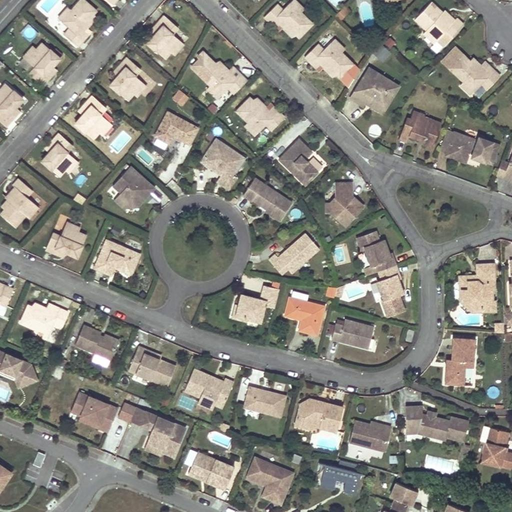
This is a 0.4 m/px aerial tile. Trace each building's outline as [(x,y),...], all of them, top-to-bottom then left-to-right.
[(95,9),(85,0),(80,0),(73,8),(68,3),(57,15),(69,26),(64,32),(77,44),(83,38),(79,34),(88,24),(94,17),(91,14),(95,9)] [(263,15),(270,22),(273,19),(282,28),(289,36),(294,31),(299,36),(310,24),(298,13),(302,9),(293,0),(282,11),(275,3),(263,15)] [(431,1),(415,18),(425,27),(422,30),(434,42),(445,30),(452,36),(464,23),(458,17),(454,21),(444,13),(431,1)] [(343,7),(336,14),(341,19),(348,12),(343,7)] [(458,17),(448,8),(444,13),(454,21),(458,17)] [(177,23),(165,12),(159,18),(163,22),(154,31),(148,39),(165,54),(170,48),(174,52),(184,40),(172,29),(177,23)] [(163,22),(159,18),(151,28),(154,31),(163,22)] [(282,28),(273,19),(270,22),(279,31),(282,28)] [(88,24),(79,34),(83,38),(92,28),(88,24)] [(59,56),(42,40),(37,46),(34,43),(24,54),(35,64),(29,71),(42,82),(48,75),(44,72),(51,64),(59,56)] [(344,50),(334,41),(324,52),(316,44),(304,57),(311,63),(314,60),(324,70),(331,77),(335,72),(340,77),(352,65),(340,54),(344,50)] [(382,61),(390,52),(380,42),(371,51),(382,61)] [(139,67),(127,56),(121,62),(125,65),(116,75),(110,82),(127,98),(132,92),(136,95),(146,84),(134,73),(139,67)] [(479,66),(471,58),(469,61),(463,56),(451,70),(462,80),(458,83),(470,94),(480,84),(485,89),(498,76),(492,71),(489,75),(479,66)] [(247,79),(240,72),(237,76),(228,67),(220,59),(216,63),(213,59),(199,72),(209,83),(206,86),(216,96),(227,85),(234,92),(247,79)] [(314,60),(311,63),(321,73),(324,70),(314,60)] [(125,65),(121,62),(112,71),(116,75),(125,65)] [(492,71),(482,62),(479,66),(489,75),(492,71)] [(240,72),(231,63),(228,67),(237,76),(240,72)] [(51,64),(44,72),(48,75),(55,67),(51,64)] [(391,80),(371,67),(352,96),(360,102),(363,98),(369,102),(372,103),(375,99),(385,105),(395,89),(388,84),(391,80)] [(25,96),(8,80),(2,87),(0,85),(0,118),(7,124),(13,118),(8,114),(15,106),(25,96)] [(391,80),(388,84),(395,89),(398,84),(391,80)] [(179,91),(173,98),(182,105),(188,98),(179,91)] [(105,104),(92,93),(86,99),(90,103),(82,112),(75,120),(92,136),(98,129),(102,133),(112,122),(99,110),(105,104)] [(285,117),(278,110),(274,114),(265,104),(258,98),(254,102),(249,96),(236,109),(247,120),(244,123),(255,134),(267,123),(273,129),(285,117)] [(90,103),(86,99),(78,109),(82,112),(90,103)] [(375,99),(372,103),(382,110),(385,105),(375,99)] [(278,110),(269,100),(265,104),(274,114),(278,110)] [(20,110),(15,106),(8,114),(13,118),(20,110)] [(196,124),(167,109),(158,125),(175,133),(170,141),(184,149),(196,124)] [(431,146),(441,120),(432,117),(431,120),(423,117),(424,114),(412,109),(409,118),(405,117),(397,138),(408,142),(410,137),(422,141),(421,143),(431,146)] [(478,139),(448,127),(440,151),(448,153),(448,155),(462,161),(469,157),(470,155),(492,163),(499,143),(479,136),(478,139)] [(72,142),(60,132),(54,137),(58,141),(49,151),(43,158),(60,174),(65,168),(69,171),(79,160),(67,149),(72,142)] [(58,141),(54,137),(46,147),(49,151),(58,141)] [(220,150),(225,143),(216,137),(211,144),(220,150)] [(309,152),(297,139),(277,160),(302,185),(316,171),(303,158),(309,152)] [(244,155),(225,143),(220,150),(211,144),(203,156),(210,161),(212,167),(219,166),(222,168),(220,173),(216,178),(229,187),(236,175),(233,172),(244,155)] [(511,155),(509,163),(501,160),(496,175),(511,181),(511,179),(511,155)] [(203,156),(200,160),(220,173),(222,168),(219,166),(212,167),(210,161),(203,156)] [(129,163),(112,182),(120,190),(113,197),(124,207),(125,205),(128,203),(131,200),(134,203),(137,205),(142,199),(142,195),(144,192),(146,194),(154,186),(129,163)] [(33,188),(19,176),(13,183),(19,187),(9,198),(2,206),(5,209),(2,213),(15,225),(25,213),(29,216),(39,204),(27,195),(33,188)] [(277,219),(289,202),(253,176),(240,194),(250,200),(251,198),(266,207),(271,211),(269,214),(277,219)] [(351,179),(334,180),(334,183),(333,186),(340,190),(329,199),(329,210),(344,223),(363,204),(347,189),(351,185),(351,179)] [(19,187),(13,183),(4,193),(9,198),(19,187)] [(78,225),(65,219),(59,233),(51,230),(44,246),(53,250),(55,245),(66,250),(76,254),(85,234),(76,230),(78,225)] [(316,247),(303,233),(277,253),(274,250),(267,257),(275,266),(283,260),(290,268),(316,247)] [(139,252),(105,238),(94,266),(111,273),(114,266),(116,263),(131,269),(139,252)] [(373,263),(376,272),(395,265),(393,257),(390,258),(383,238),(362,246),(369,265),(373,263)] [(66,250),(55,245),(53,250),(64,255),(66,250)] [(492,262),(473,262),(474,273),(474,279),(465,279),(464,273),(456,274),(456,288),(457,301),(465,301),(470,306),(475,305),(475,311),(495,311),(492,262)] [(116,263),(114,266),(130,273),(131,269),(116,263)] [(399,293),(402,292),(395,272),(398,271),(395,265),(376,272),(378,278),(374,279),(381,299),(399,293)] [(259,305),(270,307),(275,287),(257,283),(253,298),(237,294),(231,314),(256,321),(259,305)] [(12,288),(3,284),(1,289),(0,288),(0,303),(4,305),(12,288)] [(331,297),(334,286),(326,285),(324,295),(331,297)] [(292,289),(291,294),(306,298),(308,293),(292,289)] [(399,293),(381,299),(388,316),(406,310),(399,293)] [(321,305),(286,296),(281,315),(297,319),(294,329),(313,334),(321,305)] [(464,311),(467,311),(475,311),(475,305),(470,306),(465,301),(457,301),(464,311)] [(68,312),(60,308),(57,313),(45,307),(35,302),(33,307),(27,304),(20,320),(33,326),(32,330),(46,337),(52,325),(60,329),(68,312)] [(60,308),(47,302),(45,307),(57,313),(60,308)] [(364,347),(370,325),(341,318),(340,324),(332,323),(328,338),(364,347)] [(100,330),(82,322),(73,343),(108,358),(116,340),(99,333),(100,330)] [(410,342),(413,331),(408,329),(405,340),(410,342)] [(99,333),(116,340),(117,337),(100,330),(99,333)] [(450,359),(444,358),(443,366),(449,366),(448,374),(443,373),(443,383),(462,384),(464,366),(471,366),(473,338),(451,337),(450,359)] [(143,346),(138,343),(133,355),(139,358),(143,350),(159,357),(161,353),(143,346)] [(159,357),(143,350),(139,358),(133,355),(126,369),(164,385),(174,363),(159,357)] [(37,381),(31,365),(0,351),(0,370),(18,378),(22,387),(37,381)] [(208,374),(192,367),(183,389),(197,396),(196,400),(209,406),(211,401),(212,397),(221,401),(230,381),(222,377),(221,380),(216,378),(214,381),(207,377),(208,374)] [(18,378),(0,370),(0,374),(15,381),(18,389),(22,387),(18,378)] [(284,394),(247,385),(242,405),(258,409),(259,406),(272,410),(271,413),(279,415),(284,394)] [(113,416),(117,408),(78,392),(72,405),(82,410),(79,416),(108,429),(112,420),(109,419),(111,415),(113,416)] [(315,398),(308,396),(307,401),(302,404),(297,403),(291,423),(304,427),(305,422),(310,420),(318,422),(317,426),(333,431),(340,404),(328,401),(324,404),(319,403),(315,398)] [(308,396),(297,403),(302,404),(307,401),(308,396)] [(417,404),(404,404),(404,432),(413,432),(444,439),(444,437),(461,440),(466,419),(449,415),(448,419),(434,415),(424,413),(418,410),(417,404)] [(79,416),(82,410),(72,405),(70,412),(79,416)] [(173,457),(185,429),(136,408),(130,421),(152,430),(149,437),(152,445),(162,449),(161,452),(173,457)] [(105,436),(108,429),(79,416),(77,421),(97,429),(96,432),(105,436)] [(368,421),(353,417),(348,441),(382,449),(388,424),(380,422),(380,425),(368,421)] [(500,444),(503,429),(481,424),(477,440),(485,442),(481,460),(480,465),(496,469),(497,463),(511,467),(511,451),(505,450),(506,445),(500,444)] [(509,430),(503,429),(500,444),(506,445),(509,430)] [(152,445),(149,437),(144,449),(159,456),(161,452),(162,449),(152,445)] [(459,454),(465,456),(467,448),(461,447),(459,454)] [(202,458),(204,453),(195,449),(193,455),(202,458)] [(41,467),(46,455),(38,452),(33,464),(41,467)] [(223,486),(232,464),(204,453),(202,458),(193,455),(186,471),(196,475),(201,473),(205,475),(204,478),(223,486)] [(276,503),(289,473),(251,457),(242,477),(259,484),(261,482),(263,483),(262,485),(258,496),(276,503)] [(352,472),(354,466),(334,461),(333,467),(352,472)] [(351,492),(355,473),(352,472),(333,467),(322,464),(317,483),(329,486),(331,478),(341,480),(339,489),(351,492)] [(0,487),(10,473),(6,470),(0,478),(0,487)] [(410,505),(416,491),(395,482),(389,496),(393,498),(390,505),(405,511),(408,504),(410,505)]
